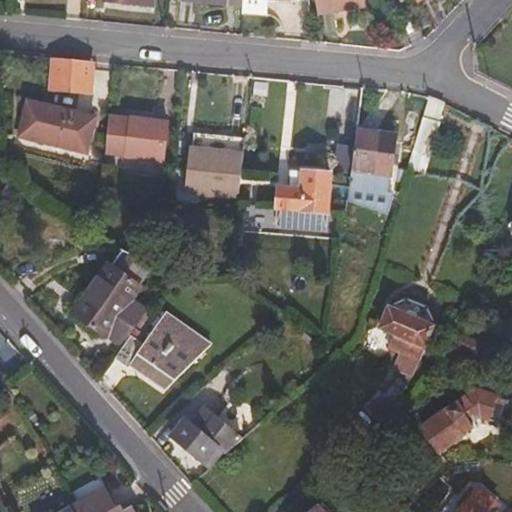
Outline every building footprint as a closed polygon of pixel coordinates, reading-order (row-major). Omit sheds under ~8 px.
[(243,0),(243,6),(242,16),(269,17),(270,0),(243,0)] [(315,0),(317,10),(333,7),(334,16),(349,13),(347,3),(358,0),(315,0)] [(55,59),(53,88),(92,93),(95,62),(55,59)] [(32,104),(24,142),(92,156),(100,119),(32,104)] [(426,118),(417,148),(431,152),(440,124),(426,118)] [(130,131),(128,150),(127,155),(165,160),(169,123),(131,119),(130,131)] [(113,129),(111,149),(128,150),(130,131),(113,129)] [(356,152),(352,178),(348,207),(391,213),(394,195),(390,193),(398,137),(359,132),(356,152)] [(196,135),(190,190),(244,196),(249,140),(196,135)] [(340,150),(336,176),(352,178),(356,152),(340,150)] [(280,184),(279,206),(331,210),(333,175),(299,173),(298,185),(280,184)] [(330,230),(331,214),(282,211),(281,228),(330,230)] [(110,264),(76,314),(108,337),(110,335),(136,299),(144,287),(142,284),(155,265),(123,250),(113,265),(110,264)] [(136,299),(110,335),(126,347),(130,341),(131,339),(151,311),(136,299)] [(385,306),(377,327),(392,333),(386,349),(398,354),(392,369),(408,375),(429,324),(385,306)] [(126,347),(112,365),(128,375),(133,371),(168,395),(206,360),(192,350),(198,343),(166,321),(143,349),(130,341),(126,347)] [(198,343),(192,350),(206,360),(212,353),(198,343)] [(483,387),(429,429),(443,449),(478,425),(476,422),(487,414),(499,418),(507,396),(483,387)] [(173,433),(214,471),(260,429),(236,407),(223,419),(211,409),(194,424),(187,418),(173,433)] [(72,504),(76,511),(140,511),(140,510),(138,511),(135,505),(126,509),(111,483),(72,504)] [(474,486),(452,511),(492,511),(497,506),(474,486)] [(308,511),(337,511),(324,498),(308,511)]
